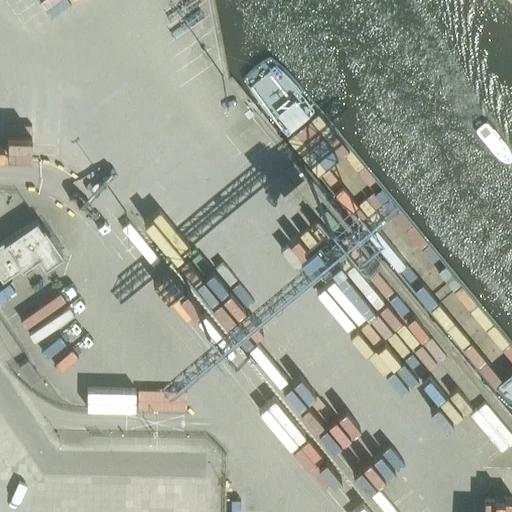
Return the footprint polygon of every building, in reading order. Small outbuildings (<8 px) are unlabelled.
[(59,154),(60,136),(37,136),(37,153),(59,154)] [(44,267),(63,254),(43,225),(41,226),(36,219),(0,243),(0,279),(2,282),(37,257),(44,267)] [(328,273),(354,315),(379,300),(376,295),(390,287),(368,249),(328,273)] [(28,360),(18,367),(30,384),(40,377),(28,360)] [(511,430),(481,397),(463,415),(497,452),(511,437),(511,430)] [(511,511),(511,491),(496,491),(495,511),(511,511)] [(348,511),(380,511),(365,494),(346,509),(348,511)]
